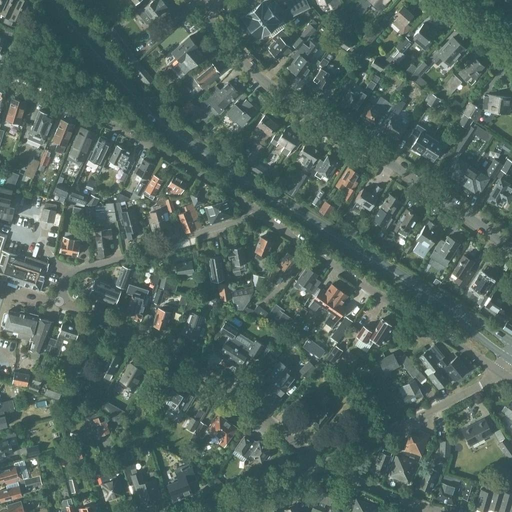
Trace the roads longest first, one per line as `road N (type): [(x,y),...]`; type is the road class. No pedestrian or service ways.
road 1 (secondary): [(402,277),(171,132),(49,0)]
road 2 (residential): [(511,248),(266,84),(198,2)]
road 3 (residential): [(327,460),(137,334),(56,304)]
road 4 (residential): [(257,215),(139,139),(0,80)]
road 5 (residential): [(499,373),(257,215)]
road 6 (residential): [(56,304),(68,270),(257,215)]
road 7 (residential): [(327,460),(499,373)]
road 8 (residential): [(204,511),(327,460)]
road 9 (secondary): [(402,277),(507,358)]
road 10 (secondary): [(511,342),(402,277)]
road 11 (residential): [(443,511),(327,460)]
